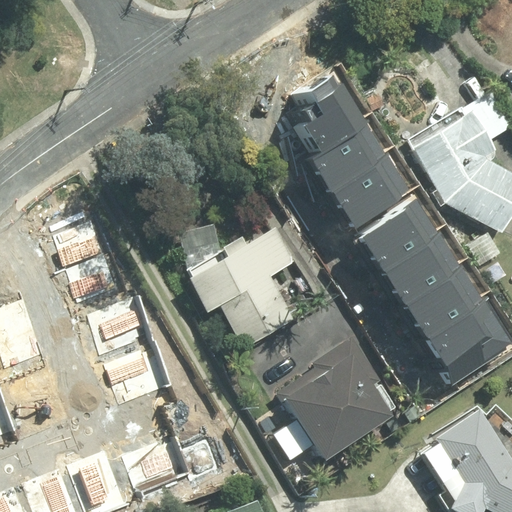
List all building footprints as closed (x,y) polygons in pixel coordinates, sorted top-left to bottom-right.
[(510,342),(334,63),(287,92),(303,117),(289,126),(449,380),(510,342)] [(492,236),(511,196),(511,184),(480,167),(489,159),(490,149),(486,141),(507,128),(486,92),(453,112),(451,110),(398,142),(402,149),(398,152),(435,208),(492,236)] [(213,261),(174,284),(194,318),(208,310),(233,353),(285,322),(260,280),(285,265),(265,231),(232,250),(227,241),(208,252),(213,261)] [(299,279),(279,292),(296,318),(316,304),(299,279)] [(19,355),(24,361),(0,380),(0,411),(15,430),(43,408),(48,415),(60,405),(71,419),(108,389),(92,369),(84,359),(107,340),(88,316),(80,306),(19,355)] [(393,411),(344,338),(303,365),(306,370),(267,396),(271,402),(268,404),(282,425),(264,437),(282,463),(300,451),(310,467),(393,411)] [(511,511),(511,472),(500,467),(465,413),(420,444),(450,487),(436,511),(511,511)] [(106,433),(70,447),(76,463),(46,474),(49,482),(0,500),(0,511),(148,511),(167,505),(141,438),(112,449),(106,433)]
